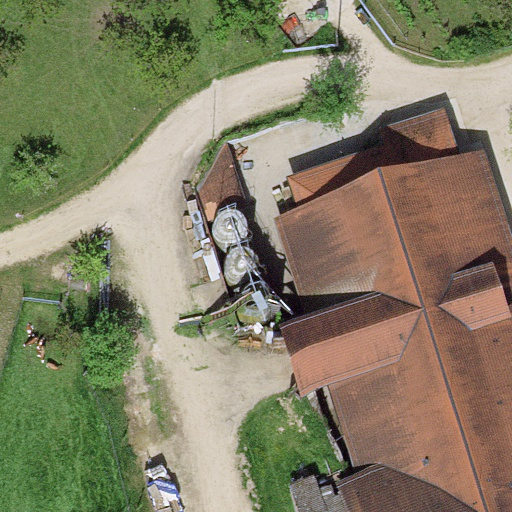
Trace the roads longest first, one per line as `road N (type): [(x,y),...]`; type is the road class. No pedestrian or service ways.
road 1 (track): [(0,247),(39,238),(143,187),(213,106),(297,78),(485,83)]
road 2 (track): [(143,187),(158,307),(215,511)]
